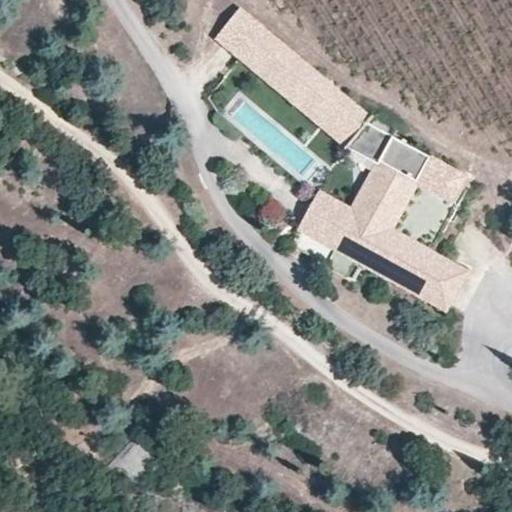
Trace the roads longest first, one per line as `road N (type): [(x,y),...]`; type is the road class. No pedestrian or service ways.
road 1 (track): [(0,79),(150,185),(190,252),(337,380),(489,462),(511,463)]
road 2 (track): [(113,0),(163,72),(225,211),(278,278),(376,343),(511,403)]
